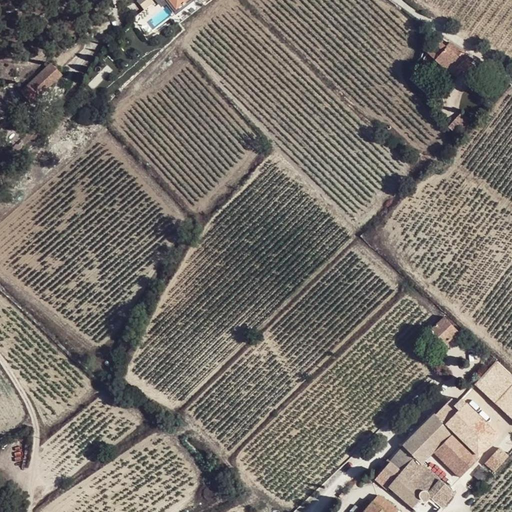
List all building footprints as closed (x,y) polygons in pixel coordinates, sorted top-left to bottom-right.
[(157,0),(159,2),(162,0),(178,20),(202,1),(201,0),(157,0)] [(469,54),(450,42),(447,46),(440,40),(428,53),(450,74),(452,73),(453,74),(459,68),(457,67),(469,54)] [(31,103),(62,74),(51,63),(21,91),(31,103)] [(461,112),(453,120),(463,129),(471,121),(461,112)] [(445,317),(430,331),(444,345),(459,331),(445,317)] [(479,458),(453,431),(435,413),(402,444),(404,446),(420,464),(433,451),(460,477),(479,458)] [(416,468),(420,464),(404,446),(390,462),(395,467),(401,473),(392,482),(389,486),(413,508),(421,499),(423,499),(424,500),(425,500),(426,499),(427,499),(428,498),(428,497),(429,496),(429,494),(428,493),(428,492),(435,484),(416,468)] [(499,447),(484,463),(493,471),(508,455),(499,447)] [(387,476),(392,482),(401,473),(395,467),(387,476)] [(381,478),(389,486),(392,482),(387,476),(384,475),(381,478)] [(386,511),(396,511),(398,510),(383,497),(381,496),(380,496),(379,496),(377,496),(376,497),(373,500),(386,511)] [(386,511),(373,500),(368,506),(362,511),(386,511)] [(356,511),(362,511),(368,506),(364,503),(357,511),(356,511)]
